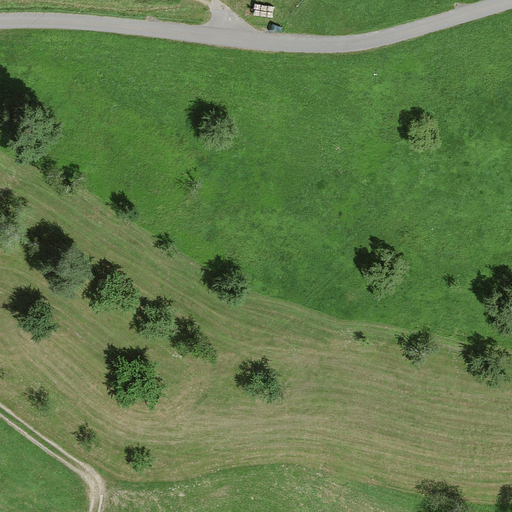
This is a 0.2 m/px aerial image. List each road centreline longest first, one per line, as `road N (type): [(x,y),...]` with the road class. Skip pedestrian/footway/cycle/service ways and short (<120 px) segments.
road 1 (unclassified): [(0,20),(344,43),(511,1)]
road 2 (track): [(100,511),(96,480),(0,407)]
